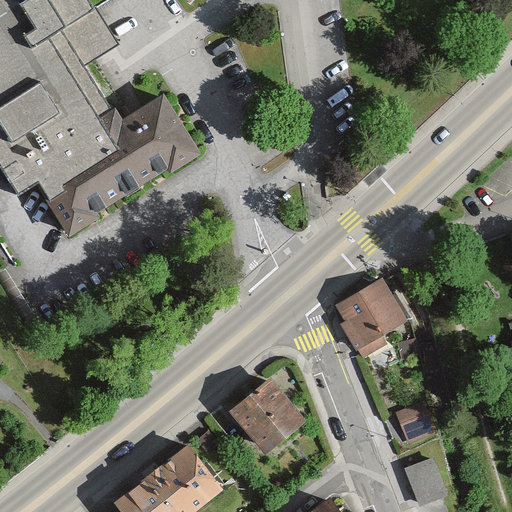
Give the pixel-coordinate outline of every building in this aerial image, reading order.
[(0,0),(0,173),(16,200),(39,186),(73,243),(208,161),(168,96),(117,126),(87,78),(124,55),(97,10),(112,0),(0,0)] [(384,282),(338,308),(348,326),(339,331),(354,357),(409,327),(384,282)] [(302,414),(269,378),(237,407),(270,443),(302,414)] [(425,400),(396,412),(412,450),(441,438),(425,400)] [(180,511),(221,479),(190,442),(121,499),(131,511),(180,511)] [(436,461),(407,473),(422,509),(451,498),(436,461)] [(342,511),(331,497),(310,511),(342,511)]
